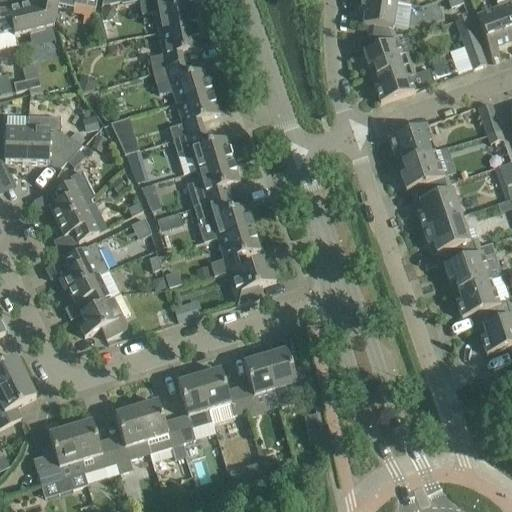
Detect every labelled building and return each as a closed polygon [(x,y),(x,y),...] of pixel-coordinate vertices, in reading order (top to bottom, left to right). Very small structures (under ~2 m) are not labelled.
[(32,0),(31,8),(31,7),(54,30),(58,8),(74,10),(74,8),(95,11),(96,0),(32,0)] [(159,36),(196,30),(192,7),(166,12),(163,0),(161,0),(139,4),(142,17),(155,15),(159,36)] [(451,11),(464,6),(461,0),(451,0),(448,2),(451,11)] [(511,0),(500,0),(497,5),(499,12),(511,46),(511,0)] [(394,21),(396,6),(361,1),(359,17),(365,18),(363,29),(369,29),(393,33),(392,32),(394,21)] [(14,39),(54,30),(31,7),(31,8),(9,13),(14,35),(13,35),(14,39)] [(497,52),(511,46),(499,12),(477,20),(491,60),(499,57),(497,52)] [(14,35),(9,13),(0,15),(0,38),(13,35),(14,35)] [(461,40),(474,35),(468,20),(455,24),(461,40)] [(401,58),(393,33),(369,29),(367,39),(372,52),(363,55),(368,71),(373,70),(377,79),(412,67),(408,56),(401,58)] [(153,76),(177,71),(177,69),(174,57),(201,53),(196,30),(159,36),(163,58),(150,61),(153,76)] [(461,40),(473,73),(486,68),(474,35),(461,40)] [(412,67),(377,79),(380,89),(375,91),(380,107),(414,95),(409,82),(416,79),(412,67)] [(176,106),(212,95),(206,73),(180,81),(177,71),(153,76),(159,97),(173,96),(176,106)] [(43,99),(40,89),(38,81),(26,84),(28,92),(29,92),(31,100),(43,99)] [(16,95),(28,92),(26,84),(14,87),(16,95)] [(173,144),(197,137),(194,125),(219,118),(212,95),(176,106),(183,128),(169,132),(173,144)] [(500,133),(497,126),(491,107),(478,112),(485,131),(487,138),(500,133)] [(83,149),(60,135),(61,122),(29,121),(28,130),(27,166),(50,167),(61,172),(68,165),(83,149)] [(111,127),(125,159),(138,154),(129,122),(111,127)] [(435,155),(431,145),(426,129),(388,142),(394,159),(399,157),(402,167),(435,155)] [(27,166),(28,130),(6,130),(6,132),(0,132),(0,131),(0,166),(3,165),(27,166)] [(491,147),(503,143),(500,133),(487,138),(491,147)] [(197,174),(233,163),(226,141),(201,148),(197,137),(173,144),(178,161),(193,162),(197,174)] [(425,188),(443,181),(435,155),(402,167),(405,176),(400,178),(406,194),(425,188)] [(83,162),(77,156),(68,165),(74,171),(83,162)] [(194,212),(218,205),(214,193),(240,186),(233,163),(197,174),(200,184),(187,188),(194,212)] [(86,211),(86,210),(92,208),(91,204),(94,200),(82,175),(69,181),(72,186),(53,195),(58,206),(50,210),(57,225),(86,211)] [(461,220),(447,180),(447,179),(443,181),(425,188),(429,201),(419,205),(423,215),(418,216),(423,232),(461,220)] [(154,188),(141,192),(145,201),(157,198),(154,188)] [(217,242),(253,231),(247,208),(221,216),(218,205),(194,212),(198,225),(204,246),(217,242)] [(139,206),(128,212),(132,220),(143,214),(139,206)] [(79,246),(99,237),(86,211),(57,225),(64,240),(73,236),(79,246)] [(155,223),(158,234),(180,228),(178,217),(155,223)] [(482,257),(480,251),(477,242),(469,245),(461,220),(423,232),(429,249),(433,247),(437,257),(455,251),(459,264),(444,269),(444,270),(482,257)] [(134,228),(131,229),(137,240),(143,242),(151,238),(148,229),(145,222),(134,228)] [(227,276),(238,272),(235,261),(260,253),(253,231),(217,242),(224,263),(211,267),(214,280),(228,276),(227,276)] [(96,247),(64,263),(70,273),(61,278),(68,293),(97,278),(98,279),(109,274),(96,247)] [(502,279),(492,247),(480,251),(482,257),(444,270),(450,286),(455,284),(458,294),(491,283),(502,279)] [(158,260),(149,262),(153,275),(161,272),(158,260)] [(238,309),(262,301),(258,290),(275,285),(272,275),(266,276),(263,265),(238,272),(227,276),(228,276),(232,289),(238,309)] [(123,301),(122,298),(110,274),(109,274),(98,279),(97,278),(68,293),(76,308),(85,303),(90,313),(110,304),(110,303),(113,301),(114,302),(120,298),(122,302),(123,301)] [(178,275),(165,279),(169,292),(182,288),(178,275)] [(499,308),(491,283),(502,280),(502,279),(491,283),(458,294),(461,304),(456,305),(462,322),(488,313),(493,326),(482,329),(483,330),(511,320),(511,308),(511,304),(499,308)] [(130,316),(123,301),(122,302),(120,298),(114,302),(113,301),(110,303),(110,304),(90,313),(81,317),(86,328),(80,331),(85,341),(101,333),(106,343),(129,332),(123,320),(130,316)] [(197,305),(173,312),(178,327),(202,320),(197,305)] [(511,358),(511,320),(483,330),(486,340),(481,341),(487,358),(509,350),(511,358)] [(300,399),(312,395),(305,371),(293,374),(287,354),(265,360),(275,394),(296,387),(300,399)] [(0,393),(26,380),(16,360),(0,368),(0,393)] [(254,400),(275,394),(265,360),(244,367),(250,388),(238,391),(245,415),(257,412),(254,400)] [(245,415),(238,391),(227,395),(220,374),(199,380),(209,414),(230,407),(234,419),(245,415)] [(0,432),(4,430),(22,421),(16,410),(36,401),(26,380),(0,393),(0,432)] [(188,420),(209,414),(199,380),(177,387),(187,419),(176,423),(183,447),(184,447),(195,443),(188,420)] [(183,447),(176,423),(164,426),(158,405),(136,412),(150,458),(153,467),(174,460),(175,464),(187,460),(184,447),(183,447)] [(150,458),(136,412),(115,418),(121,439),(110,443),(120,477),(133,473),(130,464),(150,458)] [(120,477),(110,443),(98,446),(92,425),(70,432),(87,488),(88,488),(88,487),(120,477)] [(73,493),(87,488),(70,432),(49,438),(53,451),(44,453),(46,461),(34,465),(41,490),(70,481),(73,493)] [(241,474),(229,477),(235,495),(247,492),(241,474)]
